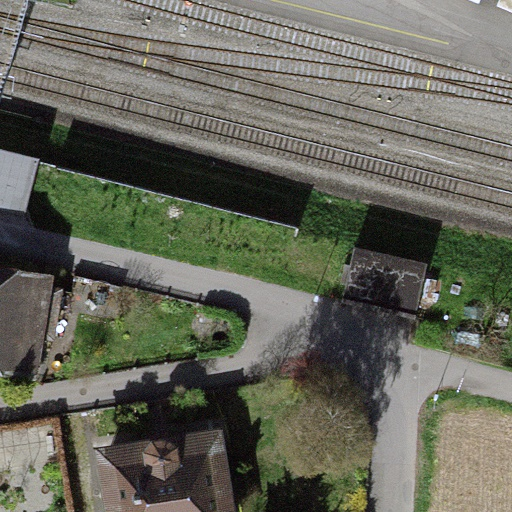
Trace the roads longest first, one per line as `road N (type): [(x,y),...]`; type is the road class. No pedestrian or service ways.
road 1 (residential): [(0,235),(243,294),(388,358)]
road 2 (residential): [(388,358),(268,364),(0,408)]
road 3 (residential): [(389,511),(388,358)]
